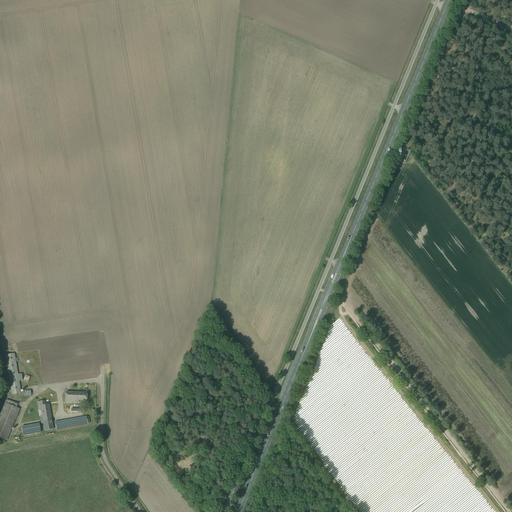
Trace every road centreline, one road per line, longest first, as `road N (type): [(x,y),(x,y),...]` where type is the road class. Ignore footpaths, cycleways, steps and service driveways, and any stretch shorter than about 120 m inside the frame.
road 1 (primary): [(340,262),(448,0)]
road 2 (track): [(509,511),(346,306)]
road 3 (primary): [(238,511),(314,326)]
road 4 (residential): [(140,511),(102,454),(102,379)]
